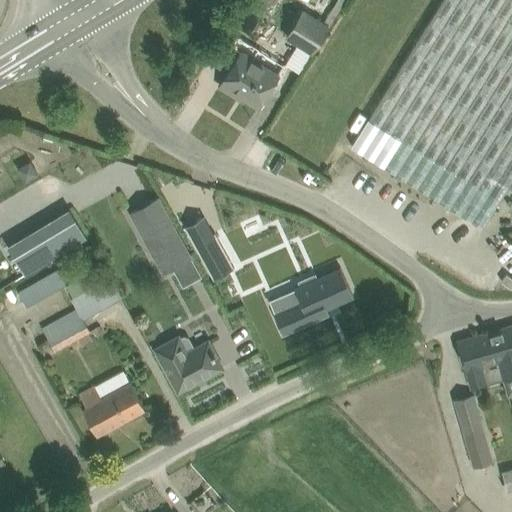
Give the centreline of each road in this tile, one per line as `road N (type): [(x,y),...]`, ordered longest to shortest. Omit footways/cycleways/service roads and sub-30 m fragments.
road 1 (unclassified): [(74,511),(154,461),(446,316)]
road 2 (unclassified): [(132,110),(201,156),(334,214),(423,280),(446,316)]
